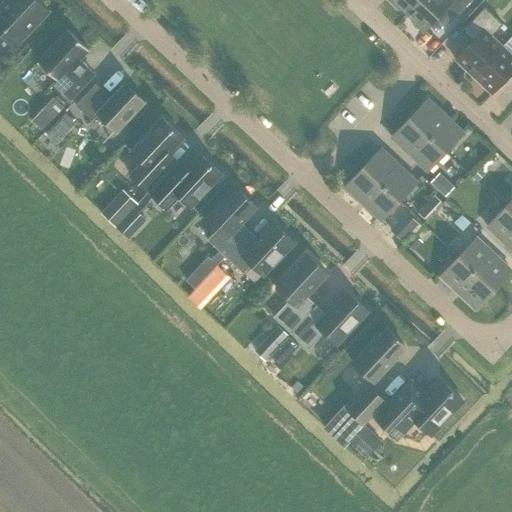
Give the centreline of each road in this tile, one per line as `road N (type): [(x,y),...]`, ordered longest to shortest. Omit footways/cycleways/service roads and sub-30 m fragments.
road 1 (residential): [(511,330),(492,352),(309,183)]
road 2 (residential): [(309,183),(119,0)]
road 3 (residential): [(309,183),(421,65)]
road 4 (residential): [(421,65),(511,150)]
